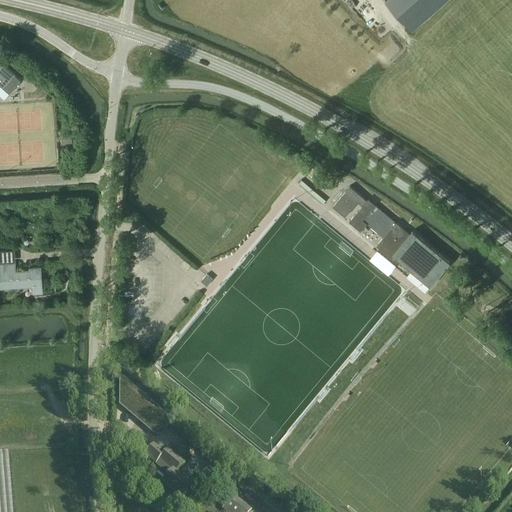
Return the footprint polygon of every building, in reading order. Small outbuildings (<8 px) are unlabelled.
[(0,84),(3,88),(15,74),(1,62),(0,60),(0,84)] [(12,92),(28,91),(28,84),(12,85),(12,92)] [(367,200),(362,196),(350,186),(333,206),(345,216),(357,202),(362,205),(349,221),(360,231),(362,229),(363,230),(366,227),(365,226),(366,224),(383,237),(376,245),(396,263),(399,260),(430,286),(450,262),(412,230),(410,233),(396,221),(395,222),(375,205),(375,204),(368,198),(367,200)] [(0,264),(0,273),(1,288),(33,286),(33,293),(42,293),(41,267),(29,268),(29,270),(15,271),(15,263),(0,264)] [(206,274),(202,279),(201,281),(207,286),(213,279),(206,274)] [(167,417),(120,377),(119,390),(123,393),(119,397),(119,401),(141,419),(138,422),(151,432),(153,430),(157,433),(171,426),(169,424),(171,422),(166,418),(167,417)] [(156,465),(156,464),(169,476),(163,483),(159,480),(155,485),(163,492),(167,488),(182,500),(192,488),(175,474),(184,463),(168,449),(164,453),(154,444),(144,455),(156,465)] [(208,468),(199,478),(216,493),(217,492),(221,495),(228,488),(224,484),(225,483),(208,468)] [(245,498),(259,509),(267,499),(253,488),(245,498)] [(251,511),(252,511),(233,496),(222,510),(225,511),(251,511)]
